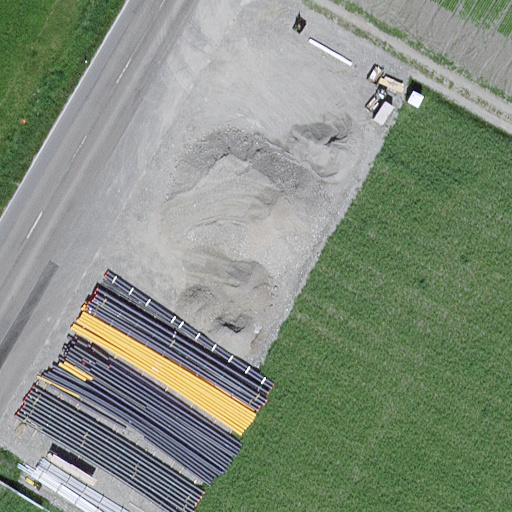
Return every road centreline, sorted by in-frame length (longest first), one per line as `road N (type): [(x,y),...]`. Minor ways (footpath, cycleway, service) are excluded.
road 1 (secondary): [(0,298),(173,0)]
road 2 (track): [(511,124),(296,0)]
